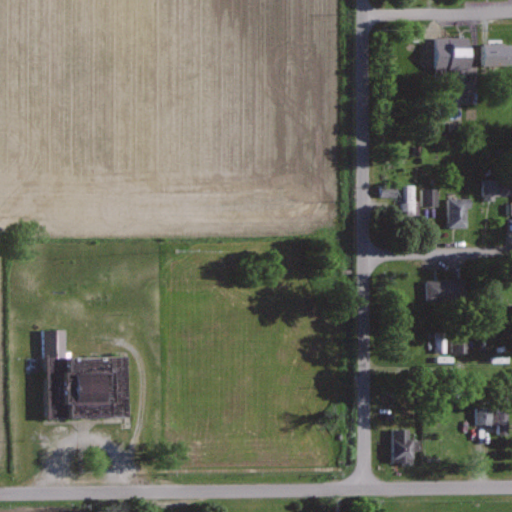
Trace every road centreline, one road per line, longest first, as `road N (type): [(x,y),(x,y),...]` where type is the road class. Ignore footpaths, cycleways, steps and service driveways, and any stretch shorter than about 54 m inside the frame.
road 1 (tertiary): [(0,493),(511,485)]
road 2 (residential): [(363,488),(360,0)]
road 3 (residential): [(511,250),(361,254)]
road 4 (residential): [(361,15),(511,12)]
